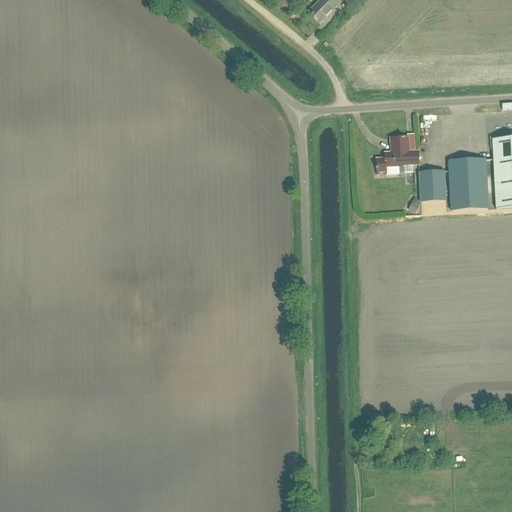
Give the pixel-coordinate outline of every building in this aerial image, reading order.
[(332,0),(320,0),(321,1),(309,14),(321,25),(337,8),(331,2),(332,0)] [(408,154),(407,139),(391,140),(392,155),(385,155),(385,161),(376,161),(377,173),(386,173),(386,169),(399,169),(399,176),(404,175),(404,166),(419,166),(418,154),(408,154)] [(496,211),(511,209),(511,139),(492,141),(496,211)] [(451,213),(488,211),(486,161),(448,163),(451,213)] [(421,204),(446,203),(444,173),(420,174),(421,204)]
